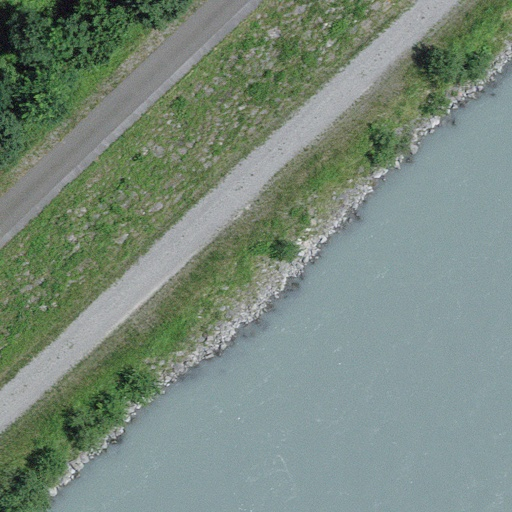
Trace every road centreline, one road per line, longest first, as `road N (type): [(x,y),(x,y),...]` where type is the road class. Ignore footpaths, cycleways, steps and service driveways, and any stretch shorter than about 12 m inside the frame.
road 1 (track): [(0,426),(451,0)]
road 2 (track): [(236,0),(0,226)]
